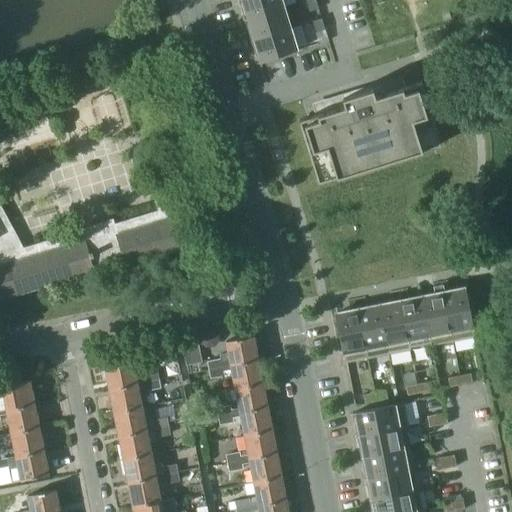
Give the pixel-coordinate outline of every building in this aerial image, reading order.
[(241,0),(243,5),(241,6),(241,7),(244,7),(247,18),(245,19),(286,7),(286,6),(283,7),(281,0),(241,0)] [(319,9),(316,0),(306,0),(309,12),(319,9)] [(251,39),(252,40),(292,27),(290,27),(284,8),(286,7),(245,19),(245,20),(248,19),(250,26),(247,27),(248,28),(250,27),(254,39),(251,39)] [(312,21),(316,32),(325,29),(322,18),(312,21)] [(261,62),(297,50),(297,49),(299,48),(298,47),(296,48),(290,28),(292,28),(292,27),(252,40),(254,40),(256,47),(254,47),(254,48),(256,48),(261,62)] [(339,176),(339,175),(380,163),(381,163),(381,162),(421,150),(441,144),(422,82),(376,96),(374,88),(327,102),(330,110),(300,120),(319,182),(339,176)] [(143,193),(152,191),(142,160),(133,163),(143,193)] [(180,194),(156,201),(159,211),(114,225),(113,220),(81,230),(81,231),(23,249),(0,205),(0,299),(94,271),(95,276),(127,266),(127,265),(186,247),(177,217),(187,214),(180,194)] [(473,327),(474,327),(466,287),(452,290),(451,288),(450,288),(450,290),(444,292),(443,290),(442,290),(453,341),(474,337),(473,327)] [(453,341),(442,290),(442,292),(435,293),(435,291),(434,292),(434,294),(422,296),(422,294),(421,294),(431,343),(430,343),(431,345),(453,341)] [(401,300),(401,298),(400,298),(410,347),(430,343),(431,343),(421,294),(421,296),(409,299),(409,297),(408,297),(408,299),(401,300)] [(410,347),(400,298),(400,300),(393,302),(393,300),(391,300),(392,302),(380,304),(380,302),(379,302),(389,354),(411,349),(410,347)] [(358,307),(368,358),(389,354),(379,302),(378,303),(379,305),(367,307),(367,305),(365,305),(366,307),(359,309),(358,307)] [(346,362),(368,358),(358,307),(357,307),(358,309),(351,310),(350,308),(349,308),(349,311),(335,313),(343,353),(344,353),(346,362)] [(231,365),(259,359),(254,335),(227,340),(229,352),(219,354),(220,359),(208,361),(202,361),(197,338),(181,341),(188,374),(209,369),(223,367),(231,365)] [(146,382),(159,379),(157,370),(144,373),(141,357),(105,365),(110,389),(138,383),(146,382)] [(236,388),(264,383),(259,359),(231,365),(236,388)] [(223,367),(209,369),(211,377),(225,375),(223,367)] [(471,373),(459,375),(461,385),(473,382),(471,373)] [(450,387),(461,385),(459,375),(448,377),(450,387)] [(0,392),(4,392),(7,409),(34,403),(33,400),(35,400),(33,391),(31,391),(29,381),(31,381),(30,379),(3,385),(0,385),(0,392)] [(148,390),(161,388),(159,379),(146,382),(148,390)] [(417,383),(419,393),(431,391),(429,381),(417,383)] [(115,412),(142,407),(138,383),(110,389),(115,412)] [(241,411),(268,406),(264,383),(236,388),(241,411)] [(405,386),(407,395),(419,393),(417,383),(405,386)] [(386,389),(375,392),(377,402),(388,399),(386,389)] [(363,394),(365,404),(377,402),(375,392),(363,394)] [(12,432),(39,426),(38,424),(40,423),(38,414),(36,415),(34,403),(7,409),(12,432)] [(355,413),(353,414),(353,415),(355,415),(357,422),(354,422),(355,423),(357,423),(359,435),(357,435),(357,436),(399,427),(399,428),(409,426),(404,404),(395,405),(394,404),(355,412),(355,413)] [(219,416),(232,414),(231,406),(217,408),(219,416)] [(245,434),(273,429),(268,406),(241,411),(245,434)] [(119,436),(168,427),(166,418),(153,421),(152,417),(145,418),(142,407),(115,412),(119,436)] [(439,425),(449,424),(446,412),(436,414),(439,425)] [(232,414),(219,416),(220,424),(234,421),(232,414)] [(439,425),(436,414),(427,416),(429,427),(439,425)] [(15,445),(17,455),(44,450),(43,447),(45,447),(43,437),(41,438),(39,426),(12,432),(12,433),(0,434),(0,444),(4,443),(5,447),(15,445)] [(124,459),(152,453),(150,443),(157,441),(156,438),(170,435),(168,427),(119,436),(124,459)] [(399,427),(357,436),(359,436),(361,443),(359,443),(359,444),(361,444),(363,456),(361,456),(361,457),(403,448),(399,428),(399,427)] [(250,457),(278,452),(273,429),(245,434),(250,457)] [(361,457),(364,457),(365,464),(363,464),(363,466),(365,465),(368,477),(365,477),(366,478),(414,468),(410,446),(403,448),(361,457)] [(46,461),(44,450),(17,455),(0,458),(0,468),(9,466),(9,469),(19,467),(22,480),(49,475),(49,474),(48,474),(48,470),(49,470),(48,461),(46,461)] [(241,455),(240,451),(226,454),(228,462),(242,459),(241,455)] [(255,481),(282,475),(278,452),(250,457),(255,481)] [(152,453),(124,459),(129,482),(156,476),(164,475),(177,472),(176,465),(163,467),(162,463),(154,465),(152,453)] [(455,454),(445,456),(447,468),(457,466),(455,454)] [(447,468),(445,456),(435,458),(437,470),(447,468)] [(242,459),(228,462),(229,470),(243,467),(242,459)] [(414,468),(366,478),(366,479),(368,478),(369,485),(367,486),(367,487),(369,486),(372,498),(370,499),(419,490),(414,468)] [(166,483),(179,480),(177,472),(164,475),(166,483)] [(259,504),(287,499),(282,475),(255,481),(259,504)] [(161,500),(156,476),(129,482),(133,506),(161,500)] [(59,511),(55,490),(28,496),(31,510),(22,511),(59,511)] [(419,490),(370,499),(370,500),(372,499),(373,506),(371,507),(372,508),(374,508),(374,511),(416,511),(423,511),(423,510),(419,490)] [(453,498),(456,510),(465,508),(463,497),(453,498)] [(176,511),(174,498),(161,500),(133,506),(134,511),(185,511),(186,511),(178,511),(176,511)] [(250,502),(249,498),(236,501),(237,508),(251,506),(250,502)] [(443,500),(445,511),(446,511),(456,510),(453,498),(443,500)] [(289,511),(287,499),(259,504),(260,511),(289,511)]
